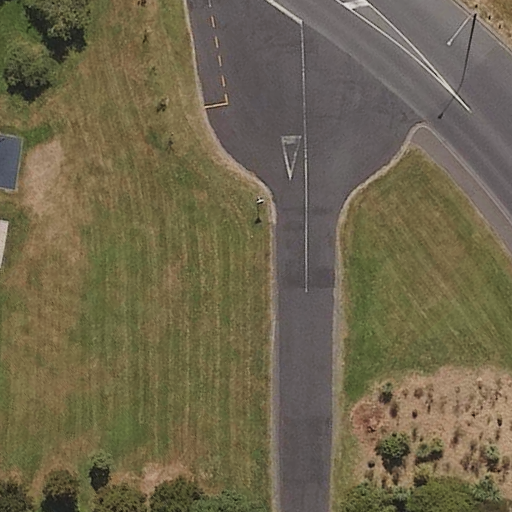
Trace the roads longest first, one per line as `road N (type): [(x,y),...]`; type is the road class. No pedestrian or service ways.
road 1 (unclassified): [(295,0),(308,208),(307,511)]
road 2 (tertiary): [(366,0),(511,162)]
